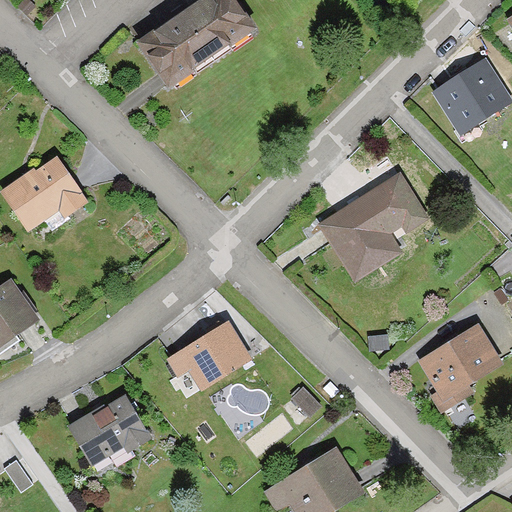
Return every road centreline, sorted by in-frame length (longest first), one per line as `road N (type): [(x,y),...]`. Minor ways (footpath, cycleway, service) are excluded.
road 1 (residential): [(475,0),(225,251)]
road 2 (residential): [(225,251),(468,489)]
road 3 (residential): [(225,251),(72,366),(0,400)]
road 4 (residential): [(40,69),(225,251)]
